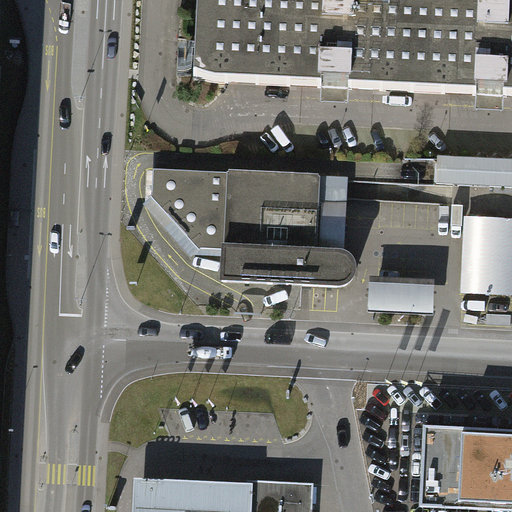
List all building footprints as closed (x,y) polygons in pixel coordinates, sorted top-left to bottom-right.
[(417,0),(204,0),(201,84),(414,93),(417,0)] [(511,0),(417,0),(414,93),(511,98),(511,0)] [(511,165),(437,162),(436,187),(511,189),(511,165)] [(154,168),(153,197),(200,251),(223,251),(222,283),(339,288),(348,287),(355,281),(358,272),(356,263),(350,256),(341,254),(344,177),(154,168)] [(511,219),(465,217),(460,293),(511,296),(511,219)] [(436,281),(370,278),(368,314),(434,317),(436,281)] [(381,402),(397,403),(398,382),(382,381),(381,402)] [(511,429),(425,425),(421,505),(511,509),(511,429)] [(246,511),(248,485),(231,484),(146,480),(135,479),(133,511),(246,511)] [(248,485),(246,511),(312,511),(314,485),(248,482),(248,485)]
